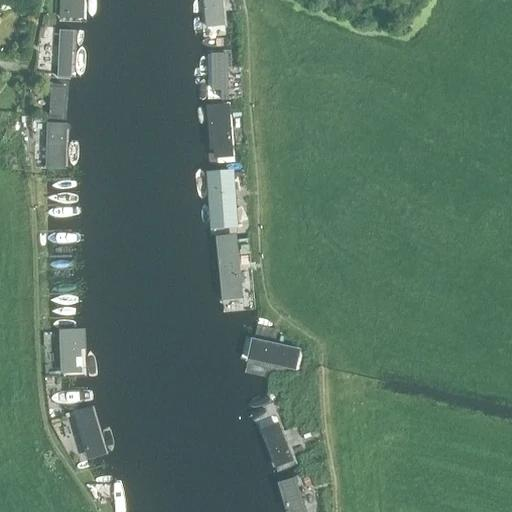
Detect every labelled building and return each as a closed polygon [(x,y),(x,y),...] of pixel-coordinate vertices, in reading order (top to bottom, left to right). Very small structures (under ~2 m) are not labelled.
[(208,0),(212,36),(225,35),(222,0),(208,0)] [(59,70),(73,70),(74,31),(60,30),(59,70)] [(215,63),(218,103),(232,102),(229,62),(215,63)] [(66,83),(52,83),(51,83),(50,117),(64,118),(66,83)] [(218,123),(221,163),(235,162),(232,122),(218,123)] [(47,164),(61,164),(62,124),(48,124),(47,164)] [(220,194),(222,234),(236,233),(234,193),(220,194)] [(228,259),(231,299),(245,298),(242,258),(228,259)] [(58,327),(60,371),(76,371),(86,370),(85,326),(58,327)] [(261,355),(300,364),(303,350),(264,341),(261,355)] [(272,431),(285,469),(298,464),(285,426),(272,431)] [(111,469),(115,508),(129,507),(125,467),(111,469)] [(293,481),(301,511),(315,511),(306,478),(293,481)]
